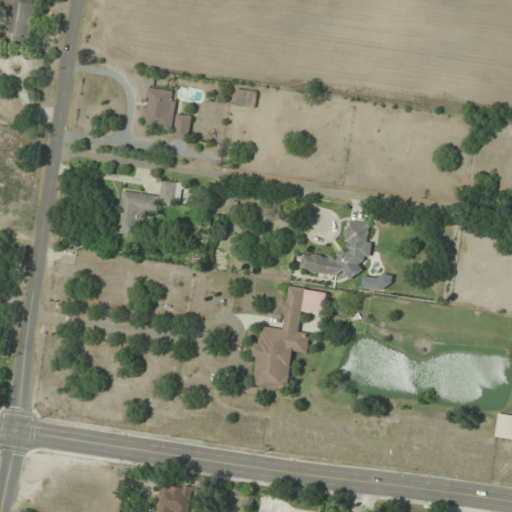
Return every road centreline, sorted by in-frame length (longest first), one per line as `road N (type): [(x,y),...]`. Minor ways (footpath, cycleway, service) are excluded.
road 1 (secondary): [(0,427),(511,500)]
road 2 (tertiary): [(74,0),(14,430)]
